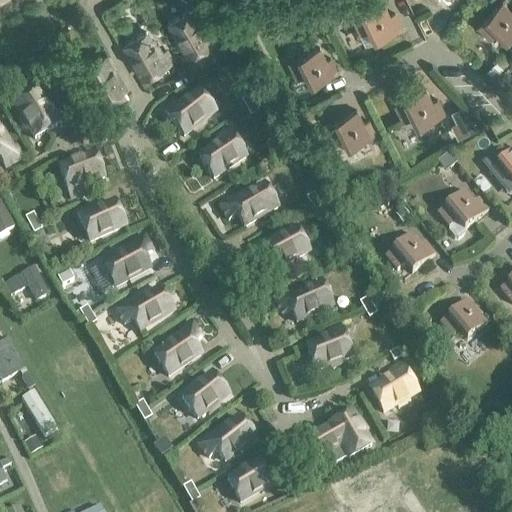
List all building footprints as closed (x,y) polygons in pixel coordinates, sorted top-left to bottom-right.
[(511,11),(502,2),(477,26),(490,39),(497,33),(505,41),(511,34),(511,11)] [(384,3),(352,18),(360,34),(365,45),(373,41),(397,30),(401,28),(394,13),(390,15),(384,3)] [(211,29),(204,33),(191,10),(169,23),(176,36),(173,38),(179,48),(182,46),(188,56),(217,39),(211,29)] [(166,51),(159,55),(145,32),(123,45),(143,78),(172,61),(166,51)] [(331,58),(326,60),(319,47),(288,63),(296,79),(305,75),(310,86),(338,73),(331,58)] [(117,102),(128,96),(104,55),(82,68),(90,82),(86,84),(92,94),(96,92),(101,102),(113,95),(117,102)] [(438,99),(432,103),(425,90),(395,105),(402,121),(412,117),(417,128),(445,114),(438,99)] [(183,138),(214,115),(198,94),(177,111),(172,104),(163,112),(183,138)] [(57,113),(50,117),(37,95),(15,108),(22,121),(19,123),(25,133),(28,131),(34,141),(63,124),(57,113)] [(241,103),(250,119),(258,114),(249,98),(241,103)] [(342,137),(347,148),(369,137),(356,110),(325,125),(333,142),(342,137)] [(198,160),(213,181),(245,159),(226,132),(216,138),(220,145),(198,160)] [(16,150),(10,154),(0,136),(0,161),(5,170),(21,160),(16,150)] [(509,181),(511,184),(511,153),(490,172),(502,187),(509,181)] [(58,170),(70,201),(82,197),(79,190),(103,180),(94,156),(58,170)] [(243,229),(277,210),(264,188),(232,206),(228,201),(218,206),(228,223),(237,218),(243,229)] [(479,200),(474,204),(465,193),(438,214),(450,229),(450,234),(454,241),(458,241),(464,237),(465,233),(489,213),(479,200)] [(306,201),(311,208),(318,204),(314,196),(306,201)] [(0,204),(0,237),(15,230),(1,204),(0,204)] [(318,204),(311,208),(316,216),(323,211),(318,204)] [(89,244),(124,228),(114,205),(90,216),(86,208),(75,213),(89,244)] [(25,220),(33,236),(41,232),(33,216),(25,220)] [(274,273),(308,254),(295,232),(263,250),(259,244),(249,249),(259,266),(267,261),(274,273)] [(404,267),(412,276),(430,261),(410,237),(384,258),(396,273),(404,267)] [(102,267),(114,289),(149,271),(142,260),(151,255),(142,238),(132,243),(135,249),(102,267)] [(48,297),(34,270),(9,283),(9,285),(3,288),(8,299),(28,289),(35,304),(48,297)] [(69,274),(57,280),(62,288),(73,282),(69,274)] [(511,281),(500,292),(511,305),(511,281)] [(296,324),(331,309),(321,285),(287,300),(284,294),(273,299),(281,317),(291,312),(296,324)] [(139,333),(172,314),(159,291),(127,310),(124,304),(114,310),(124,327),(132,322),(139,333)] [(359,305),(368,321),(376,316),(366,300),(359,305)] [(460,334),(467,343),(487,327),(467,303),(440,326),(452,340),(460,334)] [(79,314),(88,329),(96,324),(86,309),(79,314)] [(153,357),(168,379),(200,357),(192,346),(201,340),(190,324),(180,331),(184,336),(153,357)] [(329,367),(330,371),(341,367),(340,363),(351,359),(339,328),(327,332),(330,339),(305,349),(315,373),(329,367)] [(0,381),(2,385),(25,371),(8,341),(0,345),(0,381)] [(389,356),(393,364),(401,360),(397,352),(389,356)] [(396,407),(398,410),(408,405),(406,401),(416,395),(399,366),(389,372),(393,379),(370,392),(383,415),(396,407)] [(181,401),(197,421),(206,414),(208,417),(218,410),(215,407),(227,397),(211,377),(181,401)] [(134,408),(143,424),(151,419),(142,404),(134,408)] [(360,423),(357,425),(351,415),(329,428),(330,430),(318,437),(313,429),(299,437),(314,463),(326,455),(333,467),(347,459),(348,461),(370,448),(363,436),(366,434),(360,423)] [(216,454),(224,464),(255,440),(239,420),(209,443),(205,438),(196,445),(208,460),(216,454)] [(227,483),(240,505),(273,485),(266,474),(273,470),(267,459),(227,483)] [(301,484),(305,491),(313,487),(308,479),(301,484)] [(182,490),(191,505),(199,501),(190,485),(182,490)] [(100,511),(94,499),(81,506),(84,511),(100,511)]
